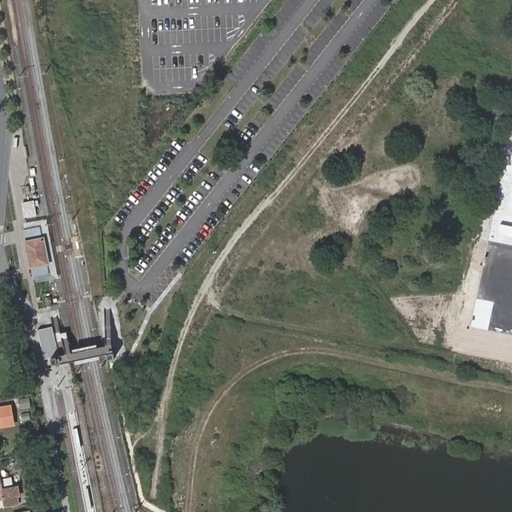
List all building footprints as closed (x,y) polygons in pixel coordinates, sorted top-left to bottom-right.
[(33,200),(22,202),(25,217),(36,215),(33,200)] [(50,274),(48,264),(51,264),(46,237),(44,237),(42,226),(25,229),(27,240),(25,240),(30,268),(33,268),(34,276),(50,274)] [(494,299),(478,296),(471,326),(487,330),(494,299)] [(58,358),(52,328),(37,330),(43,360),(58,358)] [(28,399),(19,399),(19,408),(28,408),(28,399)] [(0,427),(13,426),(11,407),(0,408),(0,427)] [(17,488),(3,491),(0,476),(0,500),(3,500),(19,497),(17,488)] [(20,505),(19,497),(3,500),(4,507),(20,505)]
